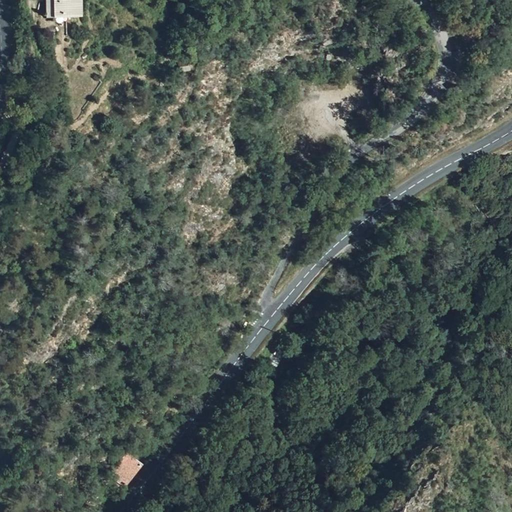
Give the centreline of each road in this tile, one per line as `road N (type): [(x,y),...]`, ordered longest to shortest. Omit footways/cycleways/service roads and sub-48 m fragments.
road 1 (unclassified): [(266,321),(268,289),(327,186),(354,155),(417,114),(447,72),(442,28),(422,0)]
road 2 (secondary): [(511,132),(401,193),(315,265),(266,321)]
road 3 (secondary): [(266,321),(120,511)]
